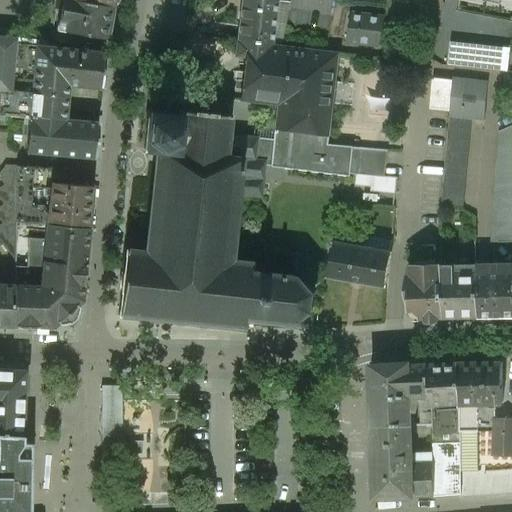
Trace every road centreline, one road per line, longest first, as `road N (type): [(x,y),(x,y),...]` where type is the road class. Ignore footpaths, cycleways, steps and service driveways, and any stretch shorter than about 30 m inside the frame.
road 1 (residential): [(94,350),(119,83),(136,0)]
road 2 (residential): [(353,343),(94,350)]
road 3 (residential): [(358,511),(353,343)]
road 4 (residential): [(511,337),(353,343)]
